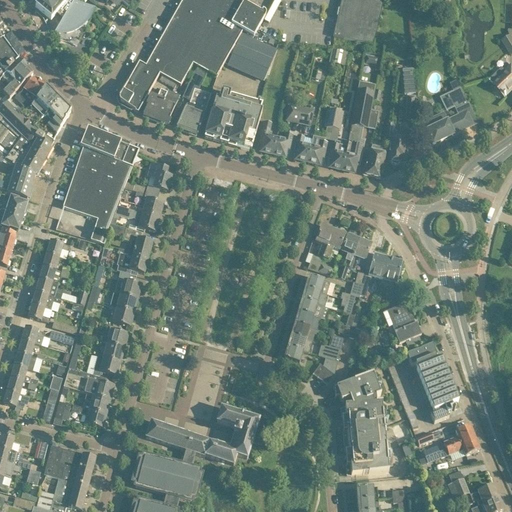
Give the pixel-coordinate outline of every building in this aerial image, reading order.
[(65,19),(64,22),(66,34),(75,31),(82,26),(88,19),(92,10),(82,7),(82,6),(76,0),(74,2),(71,0),(39,0),(41,1),(35,7),(51,21),(57,14),(65,19)] [(193,65),(216,79),(241,35),(253,39),(265,17),(265,14),(264,12),(242,0),(183,0),(145,66),(139,63),(119,99),(120,104),(138,114),(160,75),(163,77),(176,84),(181,87),(193,65)] [(341,0),(333,37),(334,37),(343,39),(373,46),(384,0),(383,0),(341,0)] [(276,49),(253,39),(241,35),(234,52),(268,67),(271,61),(272,60),(271,60),(276,49)] [(511,56),(511,55),(511,39),(510,37),(503,41),(511,56)] [(0,79),(2,78),(18,61),(2,40),(0,41),(0,79)] [(344,67),(347,54),(332,51),(329,64),(344,67)] [(33,75),(18,61),(2,78),(10,86),(3,93),(5,95),(0,99),(0,109),(7,102),(15,94),(14,94),(33,75)] [(490,79),(489,80),(495,86),(496,87),(504,96),(505,96),(507,95),(506,95),(511,88),(511,65),(511,64),(504,70),(502,68),(495,74),(490,79)] [(185,108),(176,129),(177,129),(177,128),(197,135),(196,136),(197,137),(211,95),(198,91),(205,75),(197,70),(195,73),(194,73),(182,98),(190,102),(187,109),(185,108)] [(415,94),(413,70),(402,71),(404,96),(408,95),(415,94)] [(176,84),(163,77),(160,82),(174,89),(176,84)] [(26,111),(28,113),(30,110),(31,109),(37,100),(45,87),(46,86),(34,78),(27,85),(23,90),(20,94),(19,94),(15,99),(26,111)] [(60,102),(45,87),(37,100),(31,109),(30,110),(28,113),(23,119),(7,102),(0,109),(0,115),(21,138),(28,144),(38,134),(33,128),(60,102)] [(472,113),(468,104),(461,89),(448,95),(454,107),(455,110),(458,117),(466,113),(467,115),(472,113)] [(143,117),(169,126),(169,125),(168,125),(174,108),(179,97),(168,92),(167,94),(160,91),(156,100),(151,98),(151,99),(147,106),(142,116),(143,117)] [(260,112),(262,103),(221,91),(219,100),(216,99),(204,139),(236,148),(236,146),(251,150),(262,112),(260,112)] [(351,128),(347,148),(346,155),(345,155),(342,171),(354,174),(356,166),(358,167),(364,142),(360,141),(362,130),(367,130),(374,94),(358,91),(351,128)] [(414,121),(415,97),(407,97),(405,121),(414,121)] [(60,102),(33,128),(38,134),(52,144),(70,112),(60,102)] [(298,125),(302,108),(289,105),(285,122),(298,125)] [(337,108),(337,105),(334,105),(333,112),(330,111),(327,110),(323,128),(333,130),(336,110),(337,108)] [(302,108),(298,125),(310,128),(314,111),(302,108)] [(343,111),(336,110),(333,130),(340,131),(344,114),(342,114),(343,111)] [(422,123),(426,132),(429,139),(430,141),(432,145),(453,135),(453,134),(465,129),(472,126),(466,113),(448,122),(444,113),(422,123)] [(262,145),(260,153),(273,155),(276,139),(268,137),(271,124),(265,123),(260,144),(262,145)] [(406,161),(407,151),(407,139),(396,139),(397,132),(394,131),(395,124),(390,123),(388,147),(389,147),(388,163),(402,164),(402,161),(406,161)] [(13,136),(0,124),(0,144),(7,151),(8,150),(10,151),(18,140),(13,136)] [(80,148),(83,149),(63,209),(98,221),(90,241),(104,245),(107,234),(108,235),(110,230),(109,229),(110,225),(113,219),(117,208),(120,200),(124,190),(126,184),(139,151),(129,147),(127,153),(118,150),(121,143),(87,130),(80,148)] [(0,161),(2,163),(4,160),(12,165),(8,177),(0,174),(0,191),(1,192),(2,192),(17,198),(27,201),(27,199),(29,200),(34,187),(32,186),(32,185),(35,178),(35,177),(35,176),(37,177),(54,147),(52,146),(53,144),(52,144),(38,134),(28,144),(21,138),(10,153),(8,151),(6,152),(0,147),(0,161)] [(276,139),(273,155),(285,158),(287,150),(289,151),(292,135),(286,134),(284,141),(276,139)] [(297,152),(295,160),(307,163),(311,148),(303,146),(304,139),(297,137),(294,152),(297,152)] [(311,148),(307,163),(319,166),(321,158),(323,159),(327,144),(325,144),(325,140),(313,137),(311,148)] [(339,146),(340,143),(335,142),(334,145),(332,145),(331,150),(329,160),(331,160),(329,168),(342,171),(345,155),(346,155),(347,148),(339,146)] [(385,155),(371,151),(368,151),(367,159),(365,166),(363,176),(381,180),(381,179),(384,166),(386,157),(384,156),(385,155)] [(166,176),(167,170),(151,165),(149,175),(148,178),(150,179),(155,180),(152,190),(155,191),(155,192),(156,190),(167,193),(171,178),(166,176)] [(126,184),(124,190),(145,195),(147,189),(135,185),(135,186),(126,184)] [(5,203),(2,211),(23,218),(27,204),(17,201),(17,200),(5,196),(3,202),(5,203)] [(120,200),(117,208),(143,215),(158,219),(160,213),(163,204),(153,202),(147,200),(144,208),(143,208),(137,206),(132,205),(124,203),(125,201),(120,200)] [(117,208),(113,219),(117,220),(118,220),(119,218),(128,221),(133,220),(136,221),(134,228),(139,229),(145,231),(155,233),(157,225),(158,219),(143,215),(117,208)] [(0,226),(8,229),(9,228),(18,231),(23,218),(2,211),(0,217),(0,226)] [(126,229),(115,227),(110,225),(109,229),(110,230),(108,235),(123,238),(122,241),(130,244),(128,253),(127,256),(133,258),(147,262),(152,243),(142,240),(144,235),(135,232),(126,229)] [(319,269),(323,259),(333,231),(321,227),(315,243),(322,246),(317,257),(313,256),(307,271),(317,274),(319,269)] [(339,251),(342,245),(345,236),(333,231),(323,259),(328,261),(333,249),(339,251)] [(0,250),(12,254),(16,239),(14,238),(0,234),(0,233),(0,250)] [(342,267),(338,279),(344,281),(346,277),(348,269),(349,269),(359,241),(354,239),(355,238),(354,236),(350,234),(348,235),(347,237),(344,246),(341,252),(348,254),(343,267),(342,267)] [(359,241),(349,269),(354,271),(356,265),(362,267),(364,261),(365,261),(368,255),(371,246),(369,245),(368,244),(366,243),(365,243),(359,241)] [(47,255),(59,259),(62,251),(69,253),(70,248),(50,242),(47,255)] [(78,249),(86,251),(88,244),(80,242),(78,249)] [(0,266),(7,268),(12,254),(0,250),(0,266)] [(43,268),(56,271),(59,259),(47,255),(43,268)] [(144,275),(147,262),(133,258),(127,256),(122,255),(119,267),(118,267),(117,272),(124,274),(127,275),(136,277),(137,274),(144,275)] [(382,280),(388,259),(374,255),(368,276),(368,277),(372,277),(382,280)] [(402,262),(388,259),(382,280),(396,284),(402,262)] [(39,280),(58,286),(60,278),(67,280),(69,275),(61,273),(56,271),(43,268),(39,280)] [(136,277),(127,275),(124,274),(122,282),(125,283),(121,296),(137,300),(141,286),(134,285),(136,277)] [(362,284),(363,278),(357,276),(355,284),(359,285),(364,286),(364,285),(362,284)] [(305,290),(326,296),(330,284),(319,281),(308,277),(305,290)] [(56,294),(58,286),(39,280),(36,293),(48,297),(54,298),(62,301),(63,296),(56,294)] [(366,298),(369,287),(364,286),(360,297),(366,298)] [(88,295),(90,288),(83,287),(81,293),(88,295)] [(385,305),(398,299),(410,294),(407,287),(398,291),(387,295),(385,305)] [(301,301),(325,308),(323,308),(326,296),(305,290),(301,301)] [(54,298),(48,297),(36,293),(32,306),(45,309),(51,311),(53,304),(60,306),(62,301),(54,298)] [(84,308),(88,295),(81,293),(81,294),(80,293),(77,305),(73,304),(84,308)] [(113,294),(109,308),(118,310),(133,314),(137,300),(121,296),(113,294)] [(340,300),(342,301),(341,306),(345,307),(347,308),(350,296),(344,294),(342,294),(340,300)] [(352,309),(356,297),(350,296),(347,308),(345,307),(343,314),(349,316),(351,316),(352,309)] [(298,313),(321,320),(325,308),(323,308),(301,301),(298,313)] [(82,313),(84,308),(73,304),(72,310),(82,313)] [(42,318),(45,309),(32,306),(28,319),(48,324),(49,320),(42,318)] [(399,346),(412,340),(421,337),(416,324),(412,326),(403,306),(394,309),(387,312),(387,313),(382,314),(388,329),(393,327),(395,333),(394,333),(399,346)] [(129,328),(133,314),(118,310),(114,324),(129,328)] [(317,332),(321,320),(298,313),(294,325),(315,331),(317,332)] [(349,316),(346,327),(352,329),(353,324),(355,317),(351,316),(349,316)] [(54,322),(52,329),(75,336),(77,329),(54,322)] [(353,324),(352,329),(357,330),(355,337),(363,339),(365,327),(353,324)] [(317,332),(315,331),(294,325),(291,337),(312,343),(314,335),(317,336),(319,334),(319,332),(317,332)] [(354,340),(355,337),(357,330),(352,329),(346,327),(340,325),(338,333),(349,337),(349,339),(354,340)] [(25,328),(22,341),(34,345),(41,347),(44,338),(49,340),(50,335),(45,334),(35,331),(25,328)] [(87,329),(81,328),(78,337),(84,339),(87,329)] [(108,346),(124,350),(127,336),(110,331),(107,339),(103,338),(101,343),(108,345),(108,346)] [(72,347),(74,340),(62,336),(60,343),(72,347)] [(329,348),(341,351),(344,340),(332,336),(329,348)] [(291,337),(287,348),(303,353),(310,355),(311,353),(310,351),(313,343),(312,343),(291,337)] [(31,358),(34,345),(22,341),(18,354),(31,358)] [(74,351),(80,353),(82,345),(76,344),(74,351)] [(432,345),(406,356),(411,367),(415,366),(434,414),(430,416),(434,425),(449,419),(447,415),(451,414),(450,411),(453,410),(454,411),(455,411),(454,410),(456,410),(457,408),(457,406),(456,403),(458,402),(441,359),(436,361),(434,358),(437,357),(432,345)] [(120,363),(124,350),(108,346),(104,359),(120,363)] [(323,359),(325,360),(338,363),(341,351),(329,348),(327,347),(325,357),(323,358),(323,359)] [(299,365),(302,356),(303,353),(287,348),(283,361),(299,365)] [(74,371),(75,367),(80,353),(74,351),(70,365),(68,369),(74,371)] [(31,358),(18,354),(14,366),(27,370),(33,372),(36,360),(36,359),(31,358)] [(92,375),(97,358),(91,356),(86,374),(92,375)] [(120,363),(104,359),(98,357),(97,359),(92,376),(112,381),(113,377),(114,377),(116,377),(120,363)] [(334,376),(337,367),(338,363),(325,360),(323,367),(325,369),(330,372),(334,376)] [(418,429),(391,362),(386,364),(413,431),(418,429)] [(313,375),(317,379),(325,369),(323,367),(320,365),(319,367),(313,375)] [(58,366),(56,376),(63,378),(66,369),(58,366)] [(27,371),(27,370),(14,367),(11,379),(23,383),(29,385),(31,380),(31,379),(25,377),(27,371)] [(317,379),(322,382),(330,372),(325,369),(317,379)] [(112,381),(92,376),(69,370),(63,389),(69,391),(86,395),(110,402),(113,387),(111,387),(112,381)] [(327,386),(333,378),(334,376),(330,372),(322,382),(327,386)] [(380,396),(372,375),(344,386),(334,390),(335,399),(339,399),(341,403),(345,401),(347,407),(344,407),(346,418),(348,418),(349,431),(347,431),(349,453),(351,453),(352,465),(350,466),(351,477),(361,476),(387,473),(381,404),(376,404),(375,398),(380,396)] [(51,386),(60,388),(62,380),(53,378),(51,386)] [(20,396),(23,383),(11,379),(7,392),(20,396)] [(68,394),(69,391),(63,389),(59,403),(62,404),(64,397),(67,397),(68,394)] [(18,402),(20,396),(7,392),(3,405),(23,411),(24,406),(25,404),(18,402)] [(106,415),(110,402),(86,395),(85,399),(84,402),(92,403),(90,411),(106,415)] [(62,404),(59,403),(54,420),(62,422),(65,410),(71,412),(71,413),(77,415),(86,417),(84,425),(93,427),(93,428),(95,428),(102,430),(106,415),(90,411),(79,408),(62,404)] [(47,404),(46,407),(43,417),(51,419),(54,406),(47,404)] [(176,511),(179,500),(190,503),(191,499),(195,500),(201,476),(198,475),(199,472),(191,469),(195,456),(204,459),(205,457),(233,467),(237,457),(247,460),(259,421),(221,409),(217,423),(216,423),(216,424),(234,429),(233,435),(230,448),(216,444),(209,442),(152,422),(151,422),(146,439),(185,452),(181,467),(143,457),(142,460),(139,459),(132,483),(136,484),(135,488),(166,496),(163,508),(138,502),(138,505),(134,504),(131,511),(176,511)] [(439,453),(475,439),(470,426),(468,427),(461,430),(455,432),(457,438),(445,443),(443,444),(444,445),(446,450),(439,453)] [(1,436),(0,440),(0,448),(17,453),(19,446),(28,448),(31,439),(15,434),(13,439),(1,436)] [(419,448),(434,442),(431,434),(416,440),(419,448)] [(471,455),(480,451),(475,439),(439,453),(426,459),(428,464),(441,459),(441,460),(449,457),(463,451),(465,457),(471,455)] [(44,461),(44,460),(48,446),(40,444),(36,459),(44,461)] [(49,457),(93,469),(94,464),(95,464),(96,459),(70,452),(70,453),(58,450),(58,449),(55,448),(51,447),(49,457)] [(439,453),(436,448),(436,447),(429,450),(423,453),(426,459),(439,453)] [(17,454),(17,453),(0,448),(0,462),(13,466),(14,462),(16,454),(17,454)] [(90,478),(93,469),(49,457),(46,466),(90,478)] [(0,462),(0,476),(4,478),(10,479),(12,471),(19,473),(20,468),(13,466),(0,462)] [(22,462),(21,464),(15,462),(14,462),(13,466),(20,468),(30,471),(31,466),(31,465),(22,462)] [(88,488),(90,478),(46,466),(44,476),(47,477),(58,480),(61,481),(68,483),(88,488)] [(4,478),(0,476),(0,490),(8,493),(10,487),(2,485),(4,478)] [(55,492),(85,499),(88,488),(68,483),(61,481),(58,480),(55,492)] [(457,499),(469,495),(463,480),(452,484),(447,486),(450,494),(454,492),(457,499)] [(483,505),(498,499),(493,487),(484,490),(470,496),(473,505),(477,504),(479,507),(481,507),(483,506),(483,505)] [(357,502),(373,501),(372,488),(361,489),(356,489),(357,502)] [(81,511),(85,499),(55,492),(54,496),(40,493),(36,509),(33,508),(32,511),(81,511)] [(36,504),(37,498),(22,493),(21,499),(36,504)] [(33,508),(34,504),(15,499),(13,506),(32,511),(33,508)] [(502,511),(503,511),(498,499),(483,505),(483,506),(481,507),(482,511),(502,511)] [(357,502),(357,511),(374,511),(373,501),(357,502)]
